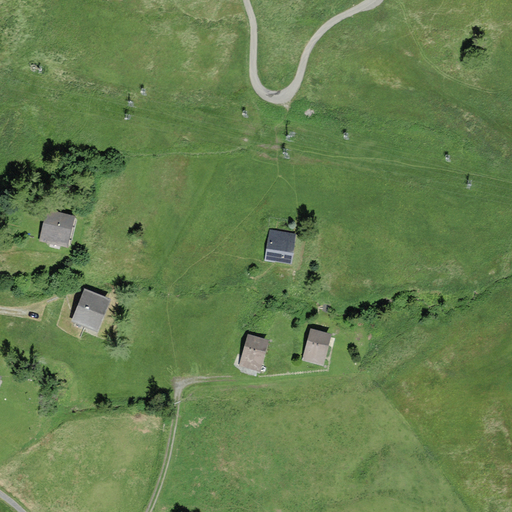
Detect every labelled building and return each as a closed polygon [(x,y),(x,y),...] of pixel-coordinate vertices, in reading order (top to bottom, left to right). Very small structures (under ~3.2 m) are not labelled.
[(48,211),(41,240),(66,246),(73,217),(48,211)] [(294,235),(271,231),(266,259),(290,263),(294,235)] [(109,300),(86,291),(74,321),(97,330),(109,300)] [(330,336),(311,331),(304,359),(322,364),(330,336)] [(267,341),(249,336),(241,365),(259,370),(267,341)]
